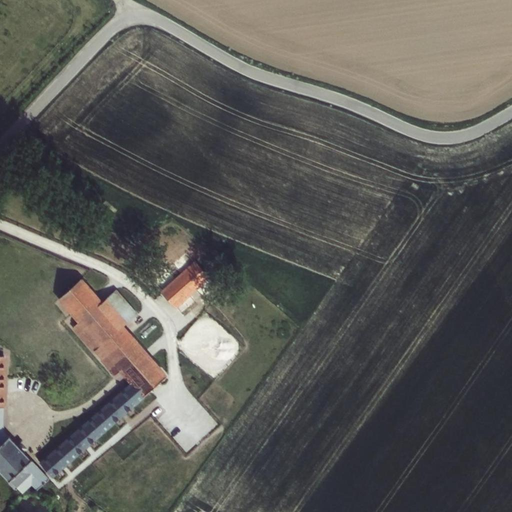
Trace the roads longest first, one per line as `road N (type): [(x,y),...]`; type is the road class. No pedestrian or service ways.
road 1 (residential): [(511,112),(454,138),(423,135),(250,71),(153,18),(131,17)]
road 2 (unknown): [(0,215),(148,291),(165,313),(183,411)]
road 3 (residential): [(0,145),(111,28),(131,17)]
